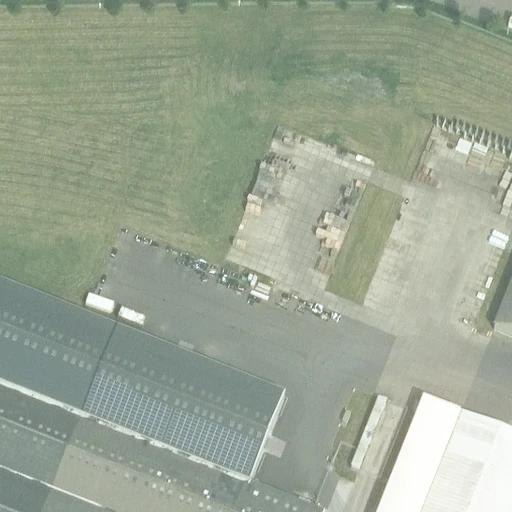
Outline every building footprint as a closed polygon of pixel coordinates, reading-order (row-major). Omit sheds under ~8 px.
[(402,223),(425,234),(437,210),(414,198),(402,223)] [(459,221),(462,207),(442,202),(438,216),(459,221)] [(511,338),(511,282),(493,331),(511,338)] [(309,511),(248,488),(283,401),(0,288),(0,511),(309,511)] [(511,511),(511,438),(459,417),(421,403),(378,511),(511,511)]
